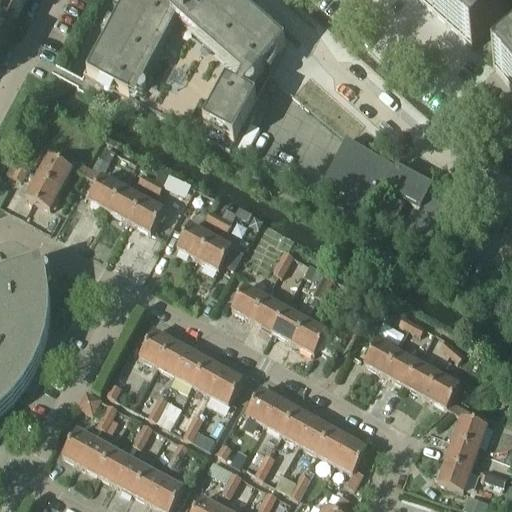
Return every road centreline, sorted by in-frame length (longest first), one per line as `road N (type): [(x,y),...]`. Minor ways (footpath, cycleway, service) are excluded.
road 1 (residential): [(385,511),(410,446),(120,294)]
road 2 (residential): [(511,202),(432,152),(258,0)]
road 3 (residential): [(21,482),(120,294)]
road 4 (residential): [(120,294),(9,232),(0,235)]
